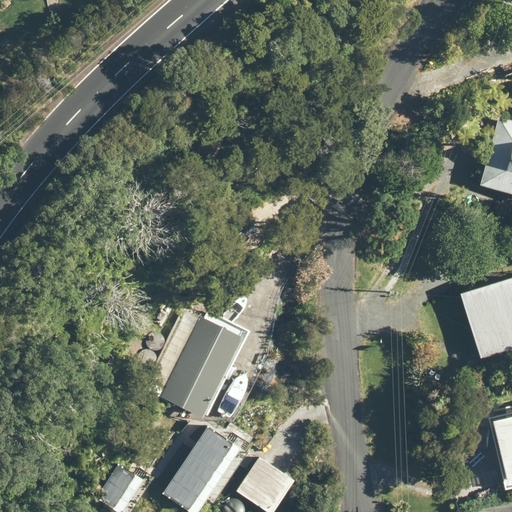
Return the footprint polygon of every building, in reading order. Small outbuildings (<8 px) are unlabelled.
[(511,120),(500,117),(480,185),(511,193),(511,120)] [(511,278),(460,293),(479,360),(511,349),(511,278)] [(201,320),(162,399),(204,420),(244,341),(201,320)] [(511,411),(488,417),(504,489),(511,487),(511,411)] [(206,511),(244,452),(204,428),(162,494),(190,511),(206,511)] [(144,478),(117,464),(100,496),(127,510),(144,478)]
